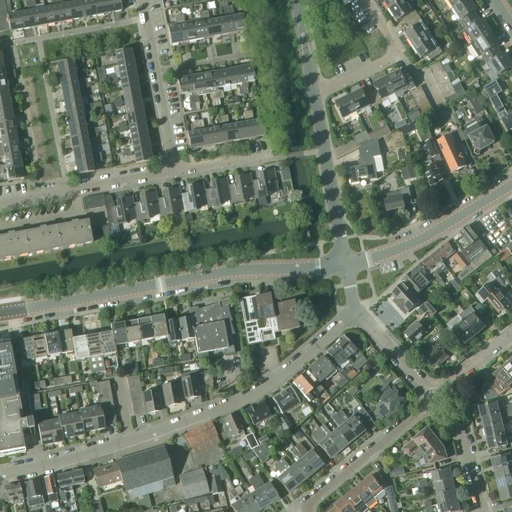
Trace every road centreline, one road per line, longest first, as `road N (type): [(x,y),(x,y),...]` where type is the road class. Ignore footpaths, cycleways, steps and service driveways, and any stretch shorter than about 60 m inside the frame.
road 1 (residential): [(0,473),(117,445),(218,409),(273,379),(354,312)]
road 2 (unclassified): [(0,312),(230,269),(346,265)]
road 3 (unclassified): [(346,265),(427,236),(511,183)]
road 4 (residential): [(0,200),(175,171)]
road 5 (residential): [(346,265),(313,94)]
road 6 (residential): [(175,171),(142,0)]
road 7 (residential): [(432,399),(307,511)]
road 8 (residential): [(313,94),(393,55),(363,0)]
road 9 (residential): [(481,511),(463,438),(432,399)]
